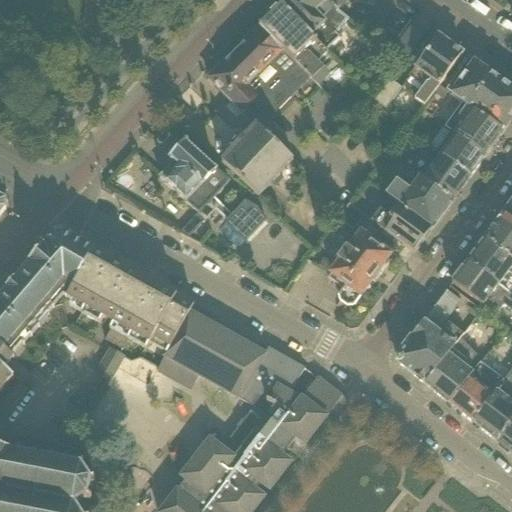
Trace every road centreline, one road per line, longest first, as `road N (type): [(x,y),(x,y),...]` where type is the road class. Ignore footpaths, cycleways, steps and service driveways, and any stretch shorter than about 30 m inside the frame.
road 1 (residential): [(56,193),(350,368)]
road 2 (residential): [(242,0),(56,193)]
road 3 (residential): [(350,368),(511,156)]
road 4 (residential): [(511,490),(350,368)]
